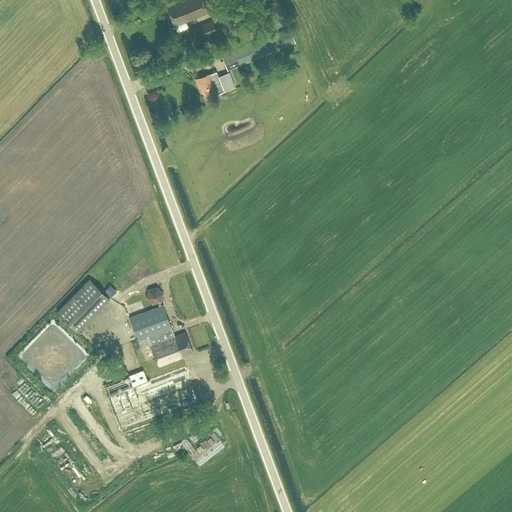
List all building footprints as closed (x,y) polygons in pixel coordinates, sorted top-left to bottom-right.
[(177,0),(166,5),(174,25),(208,12),(203,0),(177,0)] [(211,20),(188,29),(193,41),(216,32),(211,20)] [(184,29),(190,27),(188,21),(182,23),(184,29)] [(295,42),(289,27),(221,55),(227,70),(295,42)] [(205,98),(224,91),(216,71),(195,79),(198,84),(200,84),(205,98)] [(227,72),(222,73),(224,88),(230,87),(227,72)] [(57,311),(77,331),(109,298),(89,278),(57,311)] [(184,331),(173,335),(162,305),(129,317),(137,340),(148,336),(158,365),(192,352),(184,331)] [(105,379),(112,400),(114,400),(124,396),(135,396),(136,401),(174,388),(168,370),(158,369),(147,373),(145,368),(138,368),(105,379)] [(77,442),(79,447),(87,443),(85,438),(77,442)]
